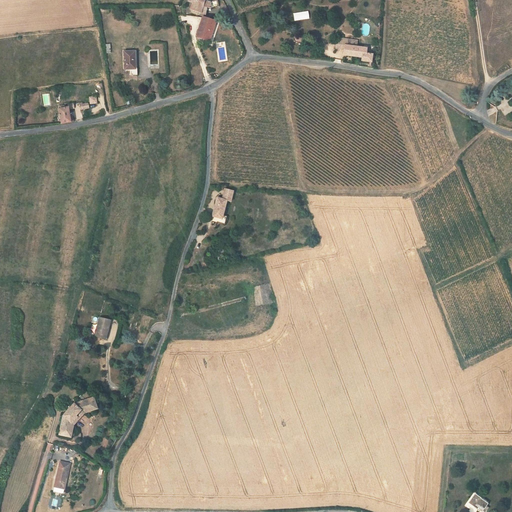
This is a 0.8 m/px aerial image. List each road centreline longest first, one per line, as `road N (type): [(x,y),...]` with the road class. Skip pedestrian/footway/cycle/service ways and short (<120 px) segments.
road 1 (residential): [(107,511),(116,449),(145,386),(203,199),(213,87)]
road 2 (residential): [(254,57),(407,75),(477,118)]
road 3 (residential): [(0,135),(110,118),(213,87)]
